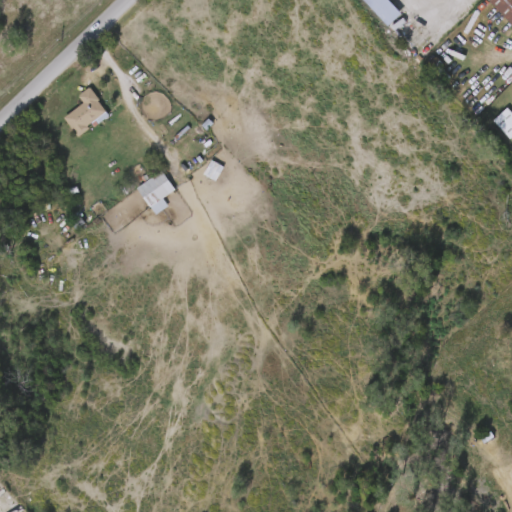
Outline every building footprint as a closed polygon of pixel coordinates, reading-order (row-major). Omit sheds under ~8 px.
[(390,29),(362,0),(342,0),(339,2),(376,42),(390,29)] [(391,0),(414,24),(398,31),(367,0),(391,0)] [(501,41),(511,30),(511,15),(497,0),(479,0),(470,9),(501,41)] [(511,0),(511,20),(492,0),(511,0)] [(109,115),(94,126),(91,122),(87,125),(89,128),(77,136),(63,117),(83,102),(78,95),(90,86),(99,98),(97,100),(109,115)] [(66,112),(46,126),(60,145),(91,123),(72,96),(61,104),(66,112)] [(511,110),(511,138),(496,122),(510,108),(511,110)] [(492,148),(506,135),(489,117),(475,130),(492,148)] [(166,201),(159,206),(157,203),(150,207),(137,187),(162,170),(175,189),(163,198),(166,201)] [(150,215),(145,207),(157,199),(144,180),(119,197),(138,224),(150,215)]
